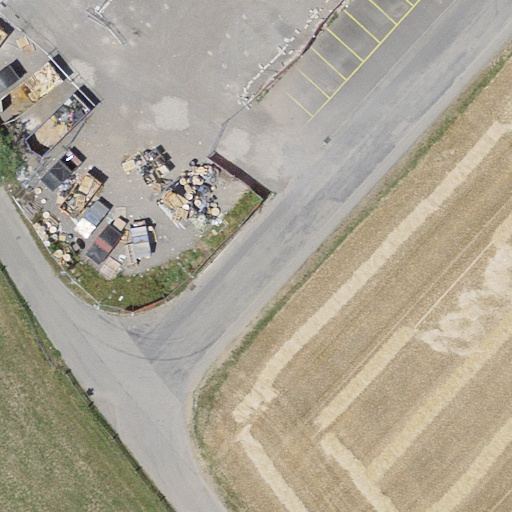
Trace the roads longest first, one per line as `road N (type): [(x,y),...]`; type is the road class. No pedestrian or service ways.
road 1 (unclassified): [(504,0),(129,408)]
road 2 (residential): [(129,408),(56,313),(0,217)]
